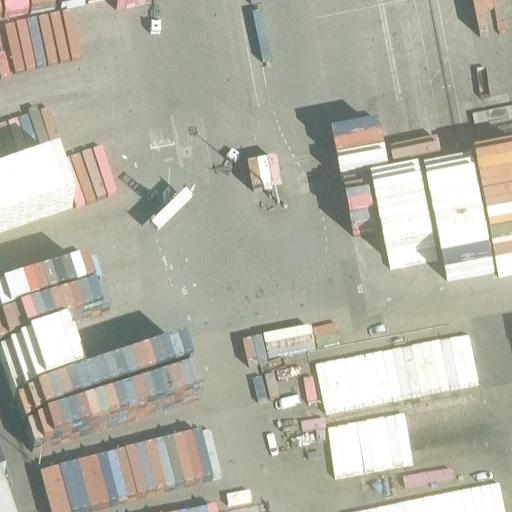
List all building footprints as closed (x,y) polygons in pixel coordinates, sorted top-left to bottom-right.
[(267,175),(286,170),(279,140),(260,144),(267,175)] [(75,281),(59,284),(60,288),(45,290),(47,309),(78,304),(75,281)] [(466,363),(437,367),(440,390),(469,387),(466,363)] [(336,479),(432,462),(424,413),(328,430),(336,479)] [(135,500),(193,489),(184,443),(141,451),(146,479),(132,482),(135,500)] [(504,511),(501,488),(346,511),(504,511)] [(0,511),(9,511),(6,501),(0,502),(0,511)]
